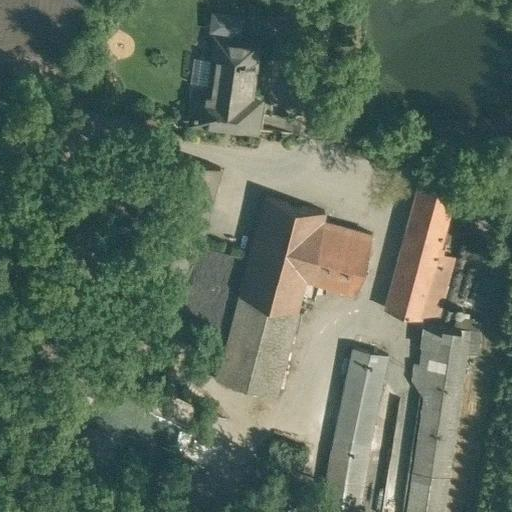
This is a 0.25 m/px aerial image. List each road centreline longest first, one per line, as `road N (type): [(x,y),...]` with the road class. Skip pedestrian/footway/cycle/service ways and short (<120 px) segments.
road 1 (track): [(0,133),(56,157),(84,253),(115,297),(187,384),(244,420),(291,429),(315,325),(422,352)]
road 2 (track): [(365,338),(388,241),(374,212),(343,185),(175,145),(19,138)]
road 3 (track): [(152,511),(248,465),(291,429)]
